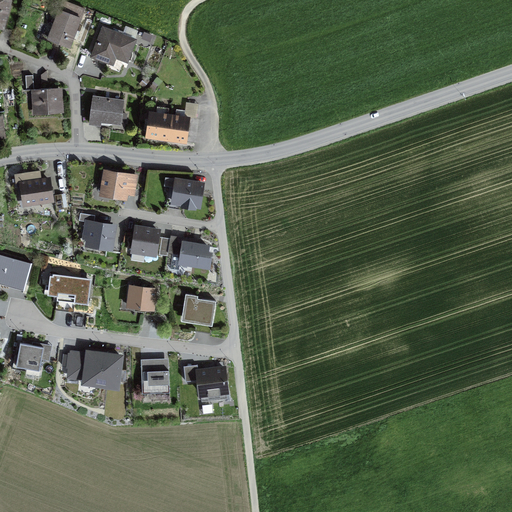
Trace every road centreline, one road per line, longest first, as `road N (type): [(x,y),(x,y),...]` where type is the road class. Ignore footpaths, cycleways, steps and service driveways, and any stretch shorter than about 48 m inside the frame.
road 1 (unclassified): [(209,162),(297,146),(511,75)]
road 2 (residential): [(20,316),(45,328),(236,352)]
road 3 (residential): [(0,160),(80,149),(209,162)]
road 4 (unclassified): [(236,352),(209,162)]
road 5 (unclassified): [(201,0),(184,8),(175,26),(178,49),(206,100),(209,162)]
road 6 (unclassified): [(255,511),(236,352)]
